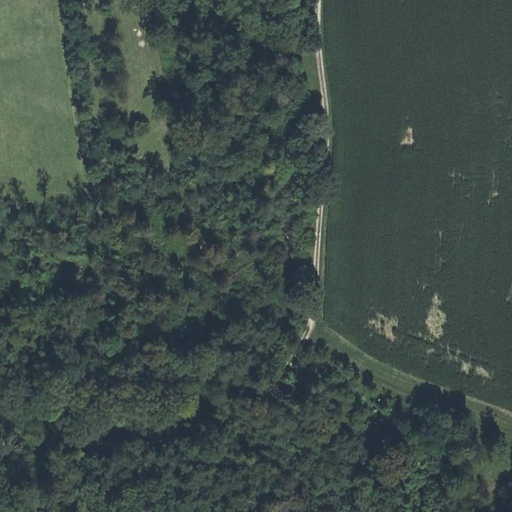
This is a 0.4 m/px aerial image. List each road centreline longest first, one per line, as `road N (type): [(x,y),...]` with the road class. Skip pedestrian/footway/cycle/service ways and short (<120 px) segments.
road 1 (track): [(307,335),(278,375),(238,406),(38,496),(19,511)]
road 2 (track): [(320,169),(0,226)]
road 3 (track): [(511,432),(382,391),(307,335)]
road 4 (track): [(315,0),(325,126),(320,169)]
road 5 (track): [(320,169),(307,335)]
